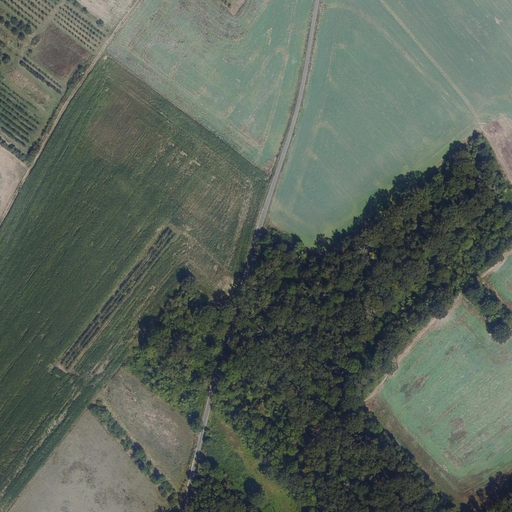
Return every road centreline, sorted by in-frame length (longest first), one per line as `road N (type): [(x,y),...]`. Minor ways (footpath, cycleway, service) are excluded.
road 1 (unclassified): [(317,0),(298,98),(215,371),(182,511)]
road 2 (track): [(139,0),(68,97),(0,225)]
road 3 (track): [(511,249),(407,349)]
